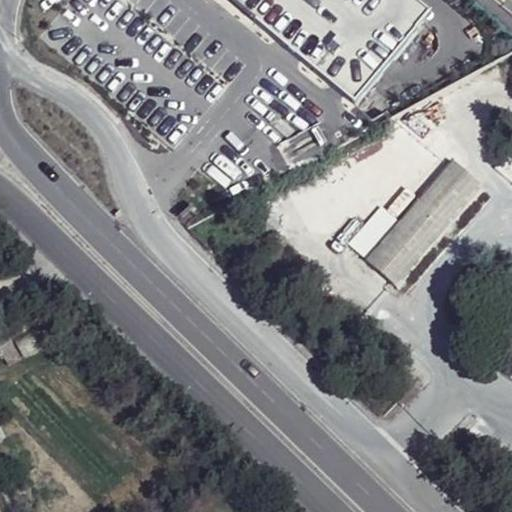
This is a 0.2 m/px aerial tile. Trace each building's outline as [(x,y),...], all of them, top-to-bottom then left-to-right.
[(228,0),(354,106),(417,32),(379,0),(228,0)] [(398,0),(379,0),(417,32),(425,22),(398,0)] [(511,179),(511,145),(495,167),(511,179)] [(455,164),(400,227),(369,264),(398,289),(483,191),(455,164)] [(369,264),(400,227),(380,210),(349,246),(369,264)]
